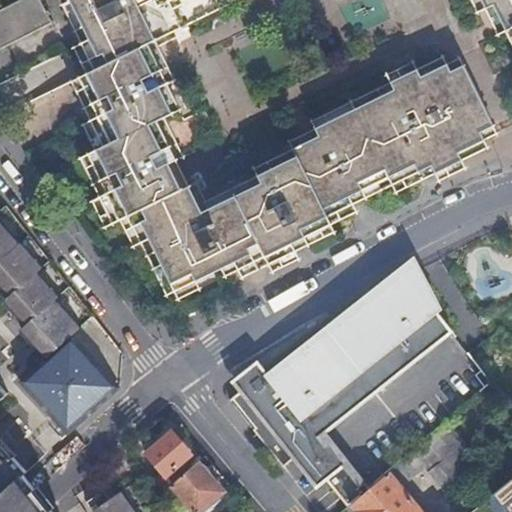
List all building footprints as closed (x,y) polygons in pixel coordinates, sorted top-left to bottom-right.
[(0,43),(48,19),(38,0),(3,0),(0,2),(0,43)] [(38,0),(48,19),(52,16),(43,0),(38,0)] [(485,150),(481,140),(496,133),(462,58),(441,66),(436,58),(413,68),(409,60),(379,74),(384,84),(307,121),(311,129),(282,144),(285,152),(249,169),(251,174),(244,176),(245,180),(203,201),(195,182),(185,185),(172,163),(181,159),(199,148),(200,127),(209,106),(189,60),(166,68),(155,42),(248,0),(468,0),(473,9),(481,6),(493,33),(500,29),(511,55),(511,0),(52,0),(85,68),(69,75),(82,104),(90,99),(96,112),(88,116),(100,141),(79,150),(93,180),(98,176),(105,187),(96,190),(109,217),(126,210),(132,223),(125,226),(159,298),(167,294),(172,303),(194,291),(191,283),(217,271),(221,278),(235,272),(237,279),(264,267),(267,274),(296,260),(293,252),(332,234),(329,226),(357,213),(354,205),(386,189),(389,197),(429,178),(432,185),(464,170),(460,161),(485,150)] [(0,498),(19,480),(28,472),(119,388),(123,353),(4,202),(1,204),(0,203),(0,498)] [(329,314),(241,383),(328,488),(337,482),(354,502),(438,433),(498,383),(467,344),(426,261),(341,328),(329,314)] [(190,455),(170,433),(144,454),(164,476),(190,455)] [(469,471),(438,433),(354,502),(349,506),(354,511),(363,511),(370,507),(374,511),(390,511),(406,500),(397,489),(424,468),(445,492),(469,471)] [(221,492),(195,463),(170,485),(194,511),(207,511),(211,509),(207,504),(221,492)] [(0,498),(0,511),(48,511),(34,497),(22,483),(19,480),(0,498)] [(120,511),(109,494),(83,511),(120,511)]
